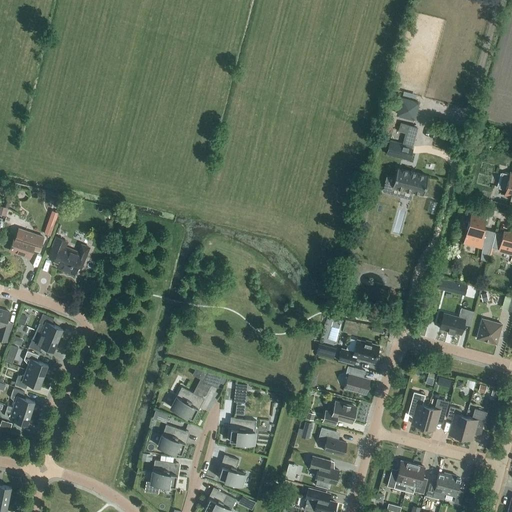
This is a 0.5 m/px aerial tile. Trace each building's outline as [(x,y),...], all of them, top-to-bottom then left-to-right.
[(409,160),(413,146),(390,140),(387,154),(409,160)] [(423,194),(428,176),(397,168),(392,186),(423,194)] [(511,174),(502,172),(497,188),(505,190),(504,195),(510,197),(510,199),(511,199),(511,174)] [(492,247),(496,232),(482,228),(485,217),(471,213),(467,228),(468,229),(464,241),(482,246),(481,251),(480,259),(488,261),(491,247),(492,247)] [(51,236),(53,227),(48,225),(48,228),(46,227),(44,234),(51,236)] [(44,237),(19,228),(16,235),(15,234),(10,250),(30,257),(33,248),(39,250),(44,237)] [(496,232),(492,247),(511,252),(511,254),(510,263),(511,263),(511,233),(511,236),(496,232)] [(77,251),(63,246),(65,240),(56,237),(51,251),(56,254),(54,259),(56,260),(54,263),(58,264),(57,267),(74,274),(77,267),(81,269),(90,247),(81,243),(77,251)] [(440,278),(438,287),(451,291),(453,281),(440,278)] [(0,308),(0,338),(7,341),(13,322),(7,321),(10,311),(0,308)] [(470,325),(474,311),(461,308),(459,316),(444,312),(439,328),(461,334),(464,323),(470,325)] [(17,321),(25,324),(28,316),(20,313),(17,321)] [(36,330),(58,339),(63,328),(51,323),(54,318),(43,313),(36,330)] [(496,344),(502,324),(482,318),(477,338),(496,344)] [(54,350),(58,339),(36,330),(29,346),(40,351),(42,345),(54,350)] [(365,342),(357,339),(354,351),(341,348),(338,360),(354,364),(355,357),(374,362),(379,345),(371,343),(371,342),(366,340),(365,342)] [(320,353),(338,357),(340,348),(322,344),(320,353)] [(26,369),(44,375),(48,364),(36,360),(38,354),(27,350),(24,359),(27,363),(28,363),(26,369)] [(366,392),(369,380),(363,378),(365,370),(348,365),(345,374),(348,374),(345,387),(366,392)] [(40,387),(44,375),(26,369),(24,375),(23,374),(18,375),(15,384),(26,388),(28,382),(40,387)] [(211,384),(216,387),(222,375),(207,371),(206,372),(202,379),(211,384)] [(201,396),(181,386),(176,395),(175,395),(169,407),(186,416),(187,415),(192,418),(196,411),(197,412),(205,397),(201,396)] [(13,406),(31,412),(35,401),(23,397),(25,391),(13,388),(10,397),(14,401),(15,401),(13,406)] [(423,426),(428,406),(422,404),(425,395),(414,392),(409,407),(415,409),(411,423),(423,426)] [(428,406),(423,426),(434,429),(438,415),(444,417),(448,401),(437,398),(434,408),(428,406)] [(352,422),(356,407),(336,401),(333,413),(326,411),(323,420),(335,423),(336,417),(352,422)] [(239,413),(248,413),(248,402),(239,402),(239,413)] [(13,406),(8,405),(5,414),(7,417),(27,424),(31,412),(13,406)] [(460,436),(466,416),(460,415),(461,409),(450,406),(447,417),(452,419),(449,433),(460,436)] [(466,416),(460,436),(472,440),(476,425),(482,427),(487,412),(474,408),(472,418),(466,416)] [(154,410),(151,418),(158,421),(161,412),(154,410)] [(255,444),(256,431),(255,430),(256,420),(235,417),(231,416),(229,428),(230,428),(229,440),(235,441),(235,442),(255,444)] [(313,423),(305,421),(303,429),(311,431),(313,423)] [(186,430),(166,424),(163,433),(161,433),(156,446),(175,452),(175,451),(181,453),(183,446),(185,447),(190,431),(186,430)] [(343,455),(346,442),(338,440),(340,432),(322,427),(318,440),(326,442),(324,450),(343,455)] [(141,459),(150,461),(150,459),(152,459),(153,453),(142,452),(141,459)] [(243,486),(247,473),(236,469),(239,459),(228,456),(228,455),(224,454),(220,465),(222,466),(218,477),(224,479),(223,480),(243,486)] [(331,460),(312,455),(309,468),(317,470),(315,478),(317,479),(315,484),(327,487),(328,482),(335,484),(339,470),(329,467),(331,460)] [(176,462),(154,459),(153,469),(151,469),(149,483),(148,482),(147,491),(159,493),(160,484),(169,486),(169,485),(175,486),(176,479),(178,479),(180,462),(176,462)] [(387,486),(405,491),(413,462),(400,459),(397,469),(392,468),(387,486)] [(425,466),(413,462),(405,491),(413,493),(414,491),(423,493),(427,478),(422,477),(425,466)] [(426,495),(436,497),(437,497),(443,498),(445,493),(450,473),(444,472),(443,473),(439,472),(436,485),(430,483),(426,495)] [(450,473),(445,493),(455,496),(454,502),(460,504),(463,492),(457,490),(460,478),(456,477),(456,475),(450,473)] [(0,495),(9,498),(11,487),(0,484),(0,495)] [(209,498),(204,509),(209,511),(230,511),(233,508),(231,508),(236,498),(227,494),(217,489),(217,488),(213,486),(208,497),(209,498)] [(304,508),(304,509),(315,511),(314,511),(315,510),(322,511),(333,511),(336,502),(328,500),(330,493),(322,491),(308,487),(305,498),(307,499),(306,503),(306,502),(305,505),(304,508)] [(238,502),(252,509),(255,501),(242,494),(238,502)] [(0,508),(6,510),(9,498),(0,495),(0,508)] [(397,511),(399,511),(401,507),(388,503),(387,509),(397,511)]
